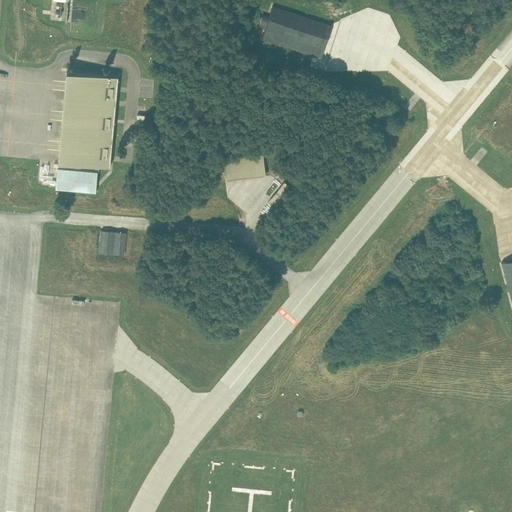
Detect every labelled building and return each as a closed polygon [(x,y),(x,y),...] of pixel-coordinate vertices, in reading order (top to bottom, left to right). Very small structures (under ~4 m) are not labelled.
[(270,15),(263,12),(258,27),(265,29),(262,39),(321,58),(332,24),(273,5),(270,15)] [(110,161),(109,161),(117,81),(118,81),(118,76),(66,71),(58,162),(110,166),(110,161)] [(144,125),(145,115),(137,114),(136,124),(144,125)] [(222,159),(225,180),(266,175),(263,154),(222,159)] [(96,191),(96,185),(97,171),(57,168),(55,188),(96,191)] [(101,230),(99,253),(113,254),(124,255),(126,232),(113,231),(101,230)] [(511,304),(511,259),(501,262),(511,304)]
